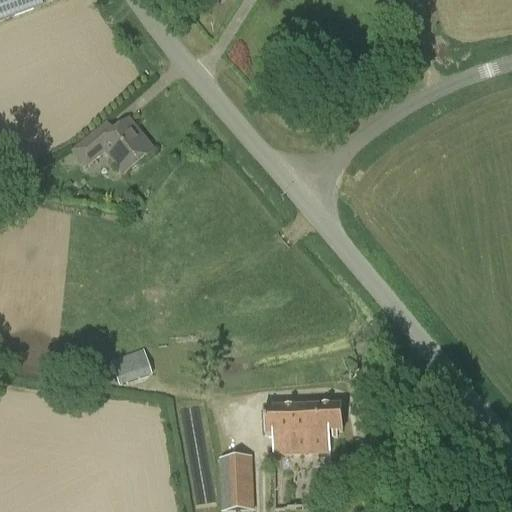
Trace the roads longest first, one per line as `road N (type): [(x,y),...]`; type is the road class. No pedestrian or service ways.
road 1 (unclassified): [(511,447),(300,198)]
road 2 (unclassified): [(300,198),(132,0)]
road 3 (unclassified): [(300,198),(391,123),(470,78),(511,67)]
